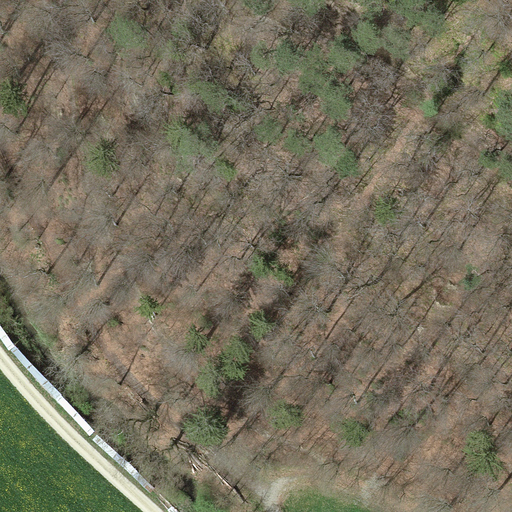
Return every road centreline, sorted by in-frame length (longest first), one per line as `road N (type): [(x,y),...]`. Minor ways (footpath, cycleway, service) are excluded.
road 1 (track): [(260,484),(208,439),(180,379),(97,295),(0,96)]
road 2 (track): [(160,511),(22,379),(0,345)]
